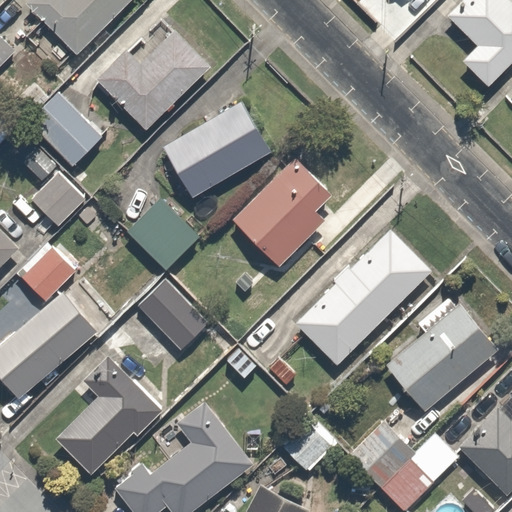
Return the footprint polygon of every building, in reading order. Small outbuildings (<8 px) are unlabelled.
[(23,0),(74,51),(124,0),(23,0)] [(488,84),(511,60),(511,0),(458,0),(447,12),(478,42),(462,58),(488,84)] [(138,58),(126,46),(96,76),(142,123),(208,58),(174,23),(138,58)] [(0,32),(0,61),(14,48),(0,32)] [(60,90),(28,120),(68,161),(100,130),(60,90)] [(245,98),(163,146),(189,191),(271,143),(245,98)] [(38,144),(21,161),(38,178),(55,162),(38,144)] [(291,150),(232,218),(279,259),(339,191),(291,150)] [(54,167),(28,194),(53,218),(79,191),(54,167)] [(161,192),(127,227),(164,264),(198,229),(161,192)] [(389,223),(292,318),(334,360),(430,265),(389,223)] [(0,264),(17,248),(0,229),(0,264)] [(47,237),(17,270),(45,295),(75,261),(47,237)] [(148,287),(134,303),(183,346),(197,330),(148,287)] [(61,288),(0,340),(0,371),(17,391),(94,325),(61,288)] [(454,298),(384,359),(422,404),(493,342),(454,298)] [(78,376),(94,391),(52,433),(88,469),(157,401),(121,364),(105,349),(78,376)] [(133,511),(150,511),(166,500),(175,511),(183,511),(257,454),(245,438),(208,391),(174,418),(191,440),(157,467),(147,454),(110,482),(133,511)] [(498,408),(459,445),(502,489),(511,479),(511,415),(508,419),(498,408)] [(308,409),(279,437),(303,462),(332,435),(308,409)] [(412,451),(381,421),(350,452),(407,508),(458,455),(433,430),(412,451)] [(257,474),(238,511),(303,511),(310,499),(257,474)]
